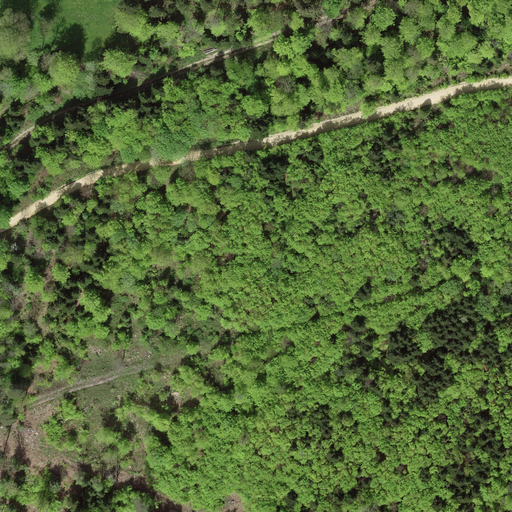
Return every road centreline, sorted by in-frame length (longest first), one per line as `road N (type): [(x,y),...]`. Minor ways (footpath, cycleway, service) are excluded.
road 1 (track): [(0,228),(84,180),(511,81)]
road 2 (track): [(511,271),(96,382),(0,418)]
road 3 (track): [(377,0),(115,92),(30,129),(0,158)]
